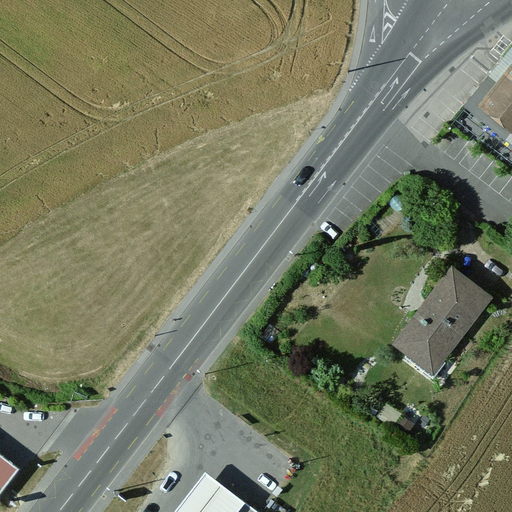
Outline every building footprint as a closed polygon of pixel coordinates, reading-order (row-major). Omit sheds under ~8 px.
[(511,50),(468,104),(511,139),(511,50)] [(455,268),(397,344),(435,373),(493,297),(455,268)] [(0,494),(19,469),(0,454),(0,494)] [(233,511),(243,500),(222,483),(216,479),(207,472),(175,511),(233,511)] [(233,511),(258,511),(243,500),(233,511)]
